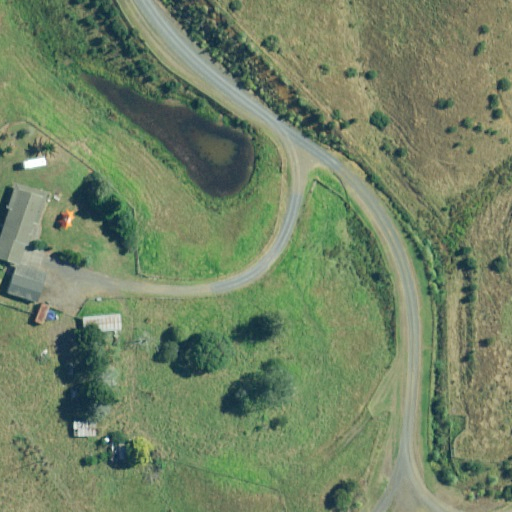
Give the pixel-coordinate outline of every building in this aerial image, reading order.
[(41,199),(13,189),(5,209),(9,211),(0,234),(0,259),(17,266),(41,199)] [(44,276),(16,266),(6,293),(34,303),(44,276)] [(47,310),(39,306),(32,322),(40,326),(47,310)] [(119,330),(118,315),(80,318),(81,333),(119,330)] [(72,418),(71,437),(93,438),(94,419),(72,418)] [(127,442),(110,441),(110,463),(127,463),(127,442)]
